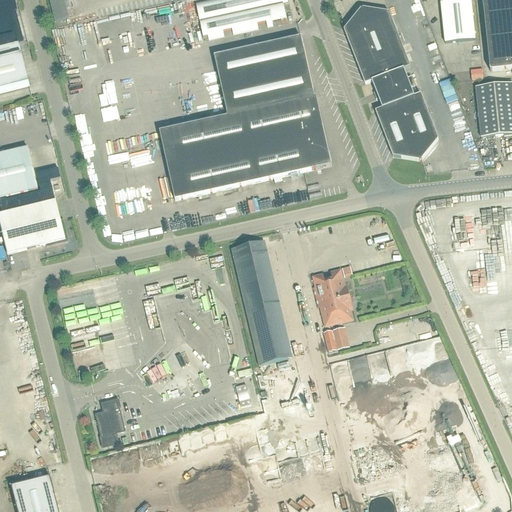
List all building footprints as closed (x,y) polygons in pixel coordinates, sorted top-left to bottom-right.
[(69,21),(64,0),(49,0),(55,24),(69,21)] [(287,0),(211,0),(197,3),(204,37),(208,37),(209,41),(225,38),(223,32),(233,30),(234,36),(259,30),(258,25),(267,23),(268,29),(273,27),(273,23),(282,21),(287,20),(284,6),(289,4),(287,0)] [(511,70),(511,0),(482,0),(490,73),(511,70)] [(471,2),(441,5),(445,45),(475,42),(471,2)] [(344,32),(365,86),(372,84),(375,94),(373,95),(376,101),(378,101),(382,111),(375,113),(393,159),(419,163),(421,162),(438,141),(421,96),(414,98),(411,90),(415,88),(411,79),(407,80),(404,71),(410,69),(389,15),(363,11),(361,11),(344,32)] [(79,34),(68,35),(69,47),(80,45),(79,34)] [(214,59),(228,119),(160,134),(175,203),(322,170),(329,158),(316,99),(314,100),(301,40),(214,59)] [(0,94),(29,88),(19,47),(0,51),(0,94)] [(480,140),(511,136),(511,85),(475,89),(480,140)] [(49,119),(57,117),(53,99),(46,101),(49,119)] [(429,109),(435,128),(441,126),(436,107),(429,109)] [(4,111),(9,129),(19,126),(15,108),(4,111)] [(28,150),(0,156),(0,200),(38,192),(28,150)] [(0,216),(0,227),(7,256),(46,247),(46,249),(63,245),(68,238),(63,221),(61,222),(56,203),(0,216)] [(230,204),(221,206),(224,219),(234,216),(230,204)] [(259,368),(288,361),(261,245),(232,252),(259,368)] [(345,283),(343,283),(340,273),(330,275),(332,282),(325,284),(323,277),(313,279),(316,290),(314,290),(318,310),(320,309),(325,329),(353,322),(350,311),(352,311),(345,283)] [(187,282),(188,288),(201,284),(200,279),(187,282)] [(331,333),(336,353),(349,350),(345,330),(331,333)] [(195,384),(214,367),(195,346),(184,356),(194,367),(186,374),(195,384)] [(376,401),(366,355),(342,360),(354,421),(369,418),(366,403),(376,401)] [(174,364),(184,371),(188,365),(178,358),(174,364)] [(246,387),(236,389),(241,410),(251,407),(246,387)] [(125,434),(118,403),(107,406),(109,414),(95,417),(101,440),(104,451),(119,447),(116,436),(125,434)] [(58,511),(50,479),(11,489),(17,511),(58,511)] [(393,508),(392,506),(391,504),(390,503),(388,502),(386,501),(384,500),(382,500),(380,500),(378,501),(376,502),(375,503),(373,504),(372,506),(371,507),(370,509),(370,511),(369,511),(394,511),(394,510),(393,508)]
